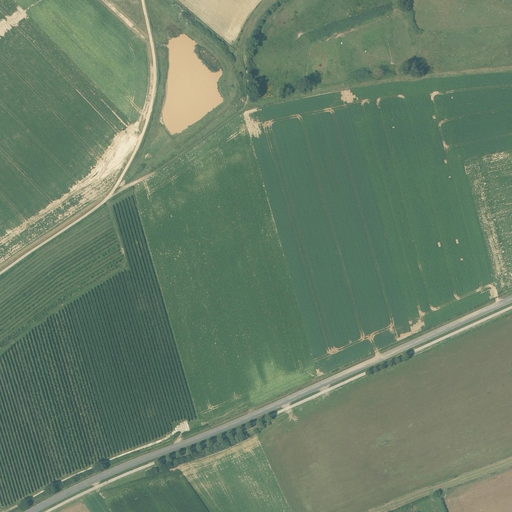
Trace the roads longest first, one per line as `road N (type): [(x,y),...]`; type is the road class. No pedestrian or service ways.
road 1 (tertiary): [(30,511),(511,298)]
road 2 (track): [(106,199),(238,112),(247,95),(249,41),(278,0)]
road 3 (track): [(511,68),(245,103)]
road 4 (track): [(106,199),(141,136),(151,99),(143,0)]
road 5 (track): [(179,429),(5,511)]
road 6 (track): [(0,274),(106,199)]
